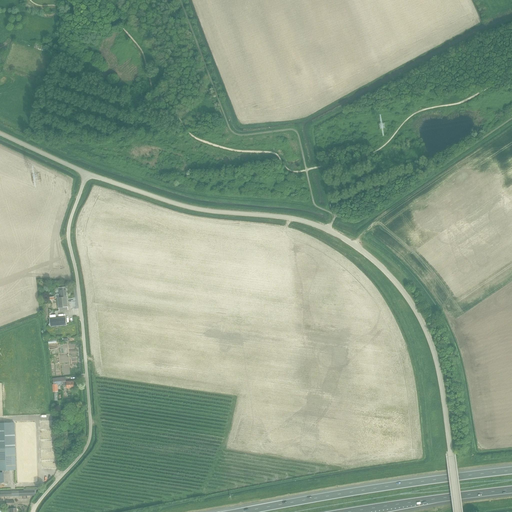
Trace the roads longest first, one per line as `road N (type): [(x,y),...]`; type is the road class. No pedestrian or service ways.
road 1 (unclassified): [(458,511),(437,358),(393,276),(302,220),(196,209),(86,173)]
road 2 (unclassified): [(32,511),(90,432),(68,237),(86,173)]
road 3 (unknown): [(37,151),(43,141),(181,190),(317,207)]
road 4 (motorway): [(511,470),(242,511)]
road 5 (unknown): [(328,164),(313,132),(325,115),(511,21)]
road 6 (motorway): [(352,511),(511,489)]
